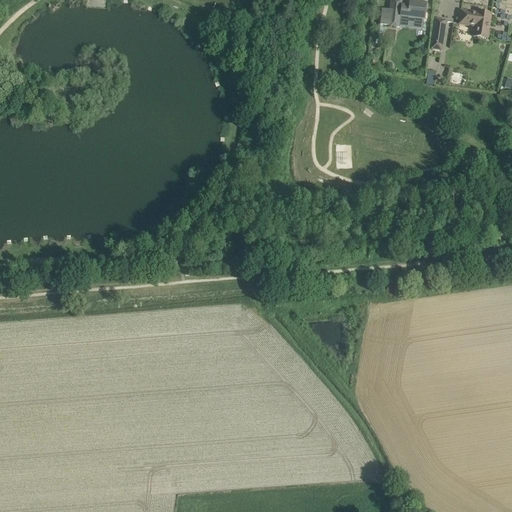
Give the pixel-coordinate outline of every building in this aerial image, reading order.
[(381,23),(380,26),(383,26),(387,27),(400,28),(401,18),(424,20),(425,16),(426,6),(410,4),(409,9),(402,8),(402,3),(390,2),(389,11),(382,10),(381,23)] [(487,39),(490,25),(491,15),(477,13),(477,14),(461,11),(459,21),(459,25),(475,27),(474,37),(487,39)] [(436,20),(431,50),(441,51),(446,22),(436,20)] [(427,31),(423,27),(418,29),(417,34),(421,37),(426,35),(427,31)] [(427,84),(436,85),(437,72),(428,71),(427,84)]
